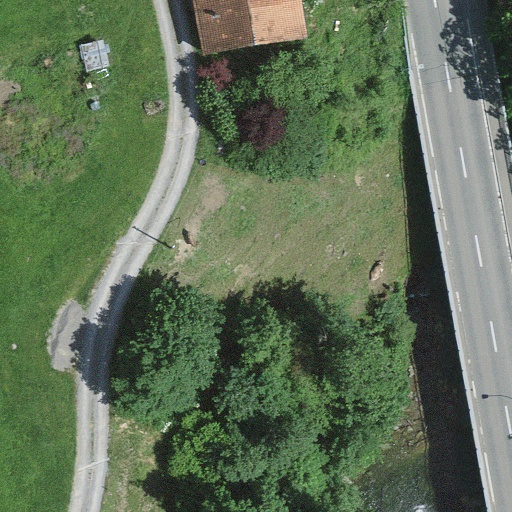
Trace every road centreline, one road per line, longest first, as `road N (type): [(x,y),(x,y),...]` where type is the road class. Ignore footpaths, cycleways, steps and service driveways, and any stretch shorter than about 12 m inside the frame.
road 1 (track): [(88,511),(98,471),(96,329),(178,174),(189,109),(179,20)]
road 2 (secondary): [(435,0),(511,431)]
